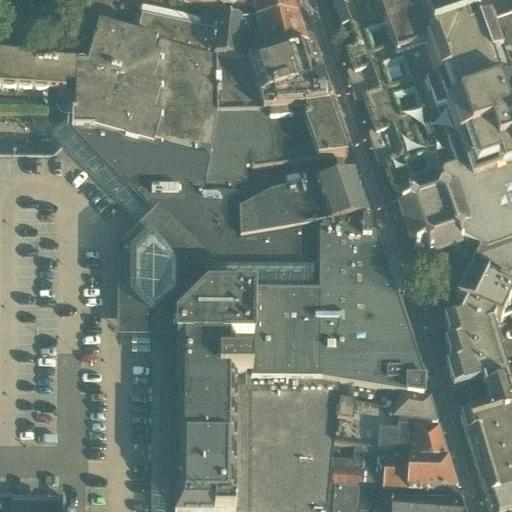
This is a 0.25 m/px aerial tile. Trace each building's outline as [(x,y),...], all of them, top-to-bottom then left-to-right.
[(163,0),(215,13),(217,3),(221,4),(252,8),(255,21),(296,18),(292,5),(287,6),(285,0),(163,0)] [(511,16),(477,29),(475,22),(476,21),(475,19),(470,21),(464,5),(476,0),(477,4),(480,3),(478,0),(365,0),(364,0),(363,0),(334,0),(333,4),(342,31),(347,29),(348,29),(352,40),(348,42),(349,44),(352,43),(355,51),(345,54),(353,77),(364,74),(372,96),(361,100),(375,138),(375,139),(386,135),(395,161),(384,165),(384,166),(393,192),(399,194),(394,204),(400,207),(400,209),(398,214),(402,224),(407,227),(408,229),(405,235),(409,244),(414,247),(420,245),(422,246),(421,247),(427,250),(429,256),(431,255),(437,258),(441,256),(444,251),(447,250),(452,252),(457,251),(459,246),(462,245),(479,252),(455,302),(465,307),(495,322),(500,324),(501,324),(511,319),(511,16)] [(139,39),(215,60),(247,65),(306,48),(296,18),(255,21),(218,25),(143,9),(139,39)] [(130,155),(209,161),(216,117),(215,60),(139,39),(98,27),(96,34),(88,62),(81,60),(75,61),(75,66),(74,94),(74,100),(71,100),(71,116),(71,133),(71,146),(75,141),(85,151),(100,152),(130,155)] [(215,60),(216,117),(232,116),(278,115),(298,115),(326,110),(307,48),(306,48),(247,65),(215,60)] [(68,112),(71,116),(71,100),(74,100),(75,66),(68,66),(68,61),(0,52),(0,90),(57,94),(57,100),(60,104),(58,107),(64,114),(68,112)] [(353,77),(349,79),(348,81),(354,101),(357,102),(361,100),(372,96),(364,74),(353,77)] [(298,115),(278,115),(296,167),(344,161),(344,162),(346,161),(345,158),(328,113),(327,109),(326,110),(298,115)] [(216,117),(204,193),(236,196),(244,197),(245,170),(251,170),(232,116),(216,117)] [(369,142),(378,166),(380,167),(384,166),(384,165),(395,161),(386,135),(375,139),(375,138),(370,140),(369,142)] [(172,511),(172,475),(173,445),(173,385),(173,355),(174,325),(196,304),(204,296),(232,296),(260,296),(345,297),(394,297),(393,294),(386,272),(345,272),(316,275),(288,275),(260,274),(243,274),(206,274),(191,258),(116,183),(96,162),(85,151),(75,141),(71,146),(62,155),(141,235),(142,236),(141,236),(153,247),(134,266),(139,271),(139,316),(141,316),(141,342),(151,342),(151,367),(150,385),(150,415),(150,445),(150,475),(149,511),(172,511)] [(236,196),(204,193),(209,161),(130,155),(100,152),(85,151),(96,162),(116,183),(191,258),(206,274),(243,274),(260,274),(288,275),(316,275),(345,272),(386,272),(385,270),(386,263),(385,255),(382,249),(377,244),(370,240),(369,240),(369,227),(354,227),(351,227),(350,227),(345,228),(316,233),(288,237),(261,242),(243,245),(238,246),(236,196)] [(9,511),(10,504),(62,505),(62,511),(149,511),(150,475),(150,445),(150,385),(151,367),(151,342),(141,342),(141,316),(139,316),(139,271),(134,266),(153,247),(141,236),(142,236),(141,235),(62,155),(44,173),(0,172),(0,511),(9,511)] [(329,229),(368,222),(366,218),(364,218),(359,204),(361,204),(361,202),(359,203),(355,192),(357,192),(356,190),(355,191),(351,181),(353,181),(352,178),(351,178),(351,179),(289,193),(281,195),(269,198),(238,214),(239,244),(262,240),(262,239),(329,228),(329,229)] [(419,386),(419,377),(394,299),(394,297),(345,297),(260,296),(232,296),(204,296),(196,304),(174,325),(173,355),(173,385),(173,445),(172,475),(172,511),(211,511),(212,508),(232,508),(232,511),(326,511),(330,475),(330,472),(331,460),(333,448),(333,447),(336,405),(337,390),(384,397),(395,399),(416,402),(422,403),(422,386),(419,386)] [(491,329),(495,322),(465,307),(459,320),(443,325),(449,346),(444,348),(449,365),(450,369),(445,371),(452,393),(457,392),(467,389),(506,377),(506,375),(491,329)] [(508,404),(511,416),(511,373),(506,375),(506,377),(467,389),(474,414),(508,404)] [(337,390),(336,405),(341,406),(388,415),(387,423),(435,427),(429,405),(422,403),(416,402),(395,399),(384,397),(337,390)] [(511,416),(508,404),(474,414),(459,419),(472,461),(511,448),(511,416)] [(334,448),(353,450),(377,453),(377,460),(446,465),(437,434),(436,429),(435,427),(387,423),(388,415),(341,406),(336,405),(333,447),(333,448),(334,448)] [(478,482),(511,471),(511,448),(472,461),(478,482)] [(377,453),(353,450),(352,462),(331,460),(330,472),(332,472),(330,489),(334,489),(456,496),(446,465),(377,460),(377,453)] [(511,511),(511,471),(478,482),(487,511),(511,511)] [(334,489),(331,511),(460,511),(456,496),(334,489)]
